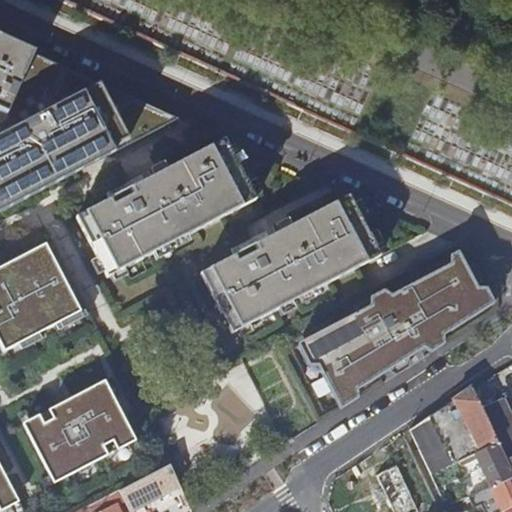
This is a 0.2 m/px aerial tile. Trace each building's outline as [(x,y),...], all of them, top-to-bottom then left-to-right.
[(0,212),(176,121),(0,41),(0,212)] [(111,197),(79,215),(110,274),(261,194),(230,135),(135,185),(138,190),(114,203),(111,197)] [(241,254),(208,271),(240,331),(391,251),(359,191),(263,241),(267,249),(244,261),(241,254)] [(40,248),(0,269),(0,356),(76,316),(40,248)] [(304,344),(330,393),(487,311),(475,256),(304,344)] [(101,386),(19,428),(50,488),(132,445),(101,386)] [(479,409),(470,389),(408,432),(429,478),(473,455),(495,444),(479,409)] [(499,401),(479,409),(495,444),(511,477),(511,479),(511,416),(510,412),(505,414),(499,401)] [(511,477),(495,444),(473,455),(488,488),(511,477)] [(415,511),(394,466),(374,476),(380,490),(374,493),(378,502),(385,499),(391,511),(415,511)] [(119,493),(128,511),(134,511),(177,490),(167,469),(119,493)] [(511,479),(511,477),(488,488),(467,498),(472,508),(480,504),(483,511),(501,511),(503,511),(511,507),(511,479)] [(0,479),(0,511),(4,511),(15,507),(0,479)]
